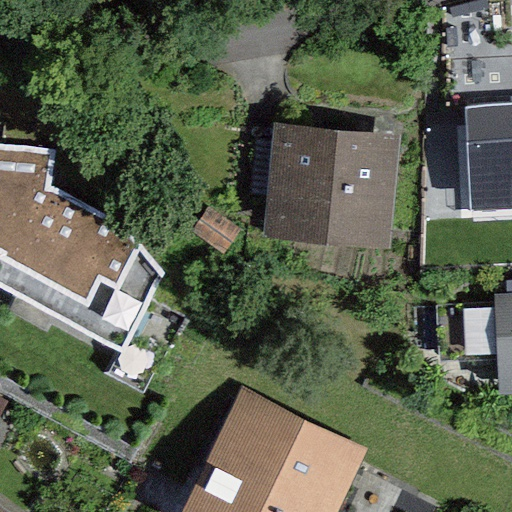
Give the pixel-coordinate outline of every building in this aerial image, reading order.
[(511,105),(468,106),(471,203),(511,202),(511,105)] [(389,144),(268,133),(259,230),(380,241),(389,144)] [(55,150),(0,142),(0,287),(120,354),(164,275),(128,226),(49,190),(55,150)] [(511,300),(496,300),(498,382),(511,381),(511,300)] [(0,415),(12,401),(0,391),(0,415)] [(245,395),(186,511),(341,511),(357,482),(369,457),(245,395)] [(383,511),(390,499),(357,482),(341,511),(383,511)] [(416,511),(390,499),(383,511),(416,511)]
